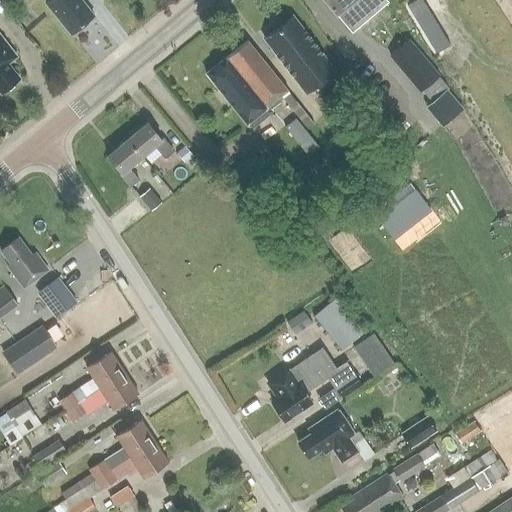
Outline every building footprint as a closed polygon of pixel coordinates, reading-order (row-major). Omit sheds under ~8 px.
[(94,16),(81,0),(48,0),(45,3),(71,35),(94,16)] [(358,18),(374,5),(369,0),(324,0),(337,14),(351,3),(353,6),(350,8),(358,18)] [(434,7),(429,0),(416,0),(409,4),(416,17),(434,7)] [(373,47),(403,21),(390,6),(360,32),(373,47)] [(450,45),(431,13),(417,22),(436,53),(450,45)] [(335,72),(303,31),(291,16),(264,37),(275,52),(274,53),(294,78),(295,77),(307,94),(335,72)] [(0,91),(1,93),(19,78),(7,64),(16,57),(0,37),(0,91)] [(390,55),(421,91),(439,75),(408,39),(390,55)] [(265,109),(281,96),(288,91),(247,40),(206,73),(247,124),(248,123),(252,128),(269,114),(265,109)] [(346,69),(359,59),(346,43),(334,53),(346,69)] [(314,123),(288,91),(281,96),(307,129),(314,123)] [(445,91),(426,107),(442,125),(461,109),(445,91)] [(319,149),(296,120),(286,127),(308,157),(319,149)] [(147,123),(127,139),(142,157),(155,146),(165,158),(173,151),(162,138),(161,139),(147,123)] [(128,168),(142,157),(127,139),(107,156),(121,173),(119,174),(130,187),(138,180),(128,168)] [(184,161),(192,155),(185,147),(177,153),(184,161)] [(246,160),(226,176),(240,192),(265,170),(252,155),(246,160)] [(148,190),(140,198),(151,211),(160,203),(148,190)] [(375,219),(391,240),(430,212),(414,191),(375,219)] [(24,288),(48,270),(35,253),(31,255),(18,237),(0,250),(10,263),(7,266),(24,288)] [(58,277),(40,291),(58,315),(76,301),(58,277)] [(0,317),(17,305),(8,292),(0,297),(0,317)] [(320,311),(313,316),(340,350),(363,332),(362,331),(335,298),(320,311)] [(288,321),(296,334),(312,323),(303,310),(288,321)] [(16,373),(55,347),(41,326),(2,352),(16,373)] [(393,362),(372,333),(352,347),(373,376),(393,362)] [(305,394),(328,379),(339,398),(361,384),(346,361),(336,368),(324,349),(290,370),(289,369),(269,382),(278,397),(271,401),(284,421),(312,404),(305,394)] [(93,379),(73,392),(79,402),(124,373),(110,351),(86,367),(93,379)] [(124,373),(79,402),(86,412),(87,414),(107,401),(113,410),(137,394),(124,373)] [(73,392),(58,401),(65,411),(79,402),(73,392)] [(0,419),(7,429),(29,414),(21,401),(0,415),(0,419)] [(79,402),(65,411),(71,421),(86,412),(79,402)] [(327,416),(309,429),(312,433),(298,442),(308,457),(322,448),(324,452),(331,447),(341,462),(357,451),(348,437),(353,433),(337,409),(327,416)] [(53,430),(63,424),(58,416),(48,422),(53,430)] [(427,416),(401,433),(410,447),(436,429),(427,416)] [(110,471),(153,441),(139,420),(115,436),(123,447),(103,460),(88,470),(90,473),(61,493),(66,501),(96,481),(95,480),(110,471)] [(474,425),(454,438),(460,447),(480,434),(474,425)] [(39,468),(65,451),(58,441),(32,458),(39,468)] [(87,511),(94,507),(89,499),(128,473),(129,475),(138,470),(143,478),(168,462),(153,441),(110,471),(95,480),(96,481),(66,501),(60,505),(65,511),(87,511)] [(432,444),(416,454),(424,465),(439,455),(432,444)] [(443,511),(486,486),(507,472),(499,458),(497,460),(490,450),(464,466),(471,478),(415,511),(443,511)] [(401,481),(424,466),(416,454),(393,469),(394,471),(388,475),(387,473),(353,495),(356,499),(342,508),(344,511),(378,511),(402,496),(393,483),(399,479),(401,481)] [(66,474),(56,459),(36,473),(46,487),(66,474)] [(23,466),(28,474),(33,471),(27,463),(23,466)] [(115,508),(134,497),(127,486),(109,497),(115,508)] [(509,511),(511,510),(511,495),(487,511),(509,511)]
